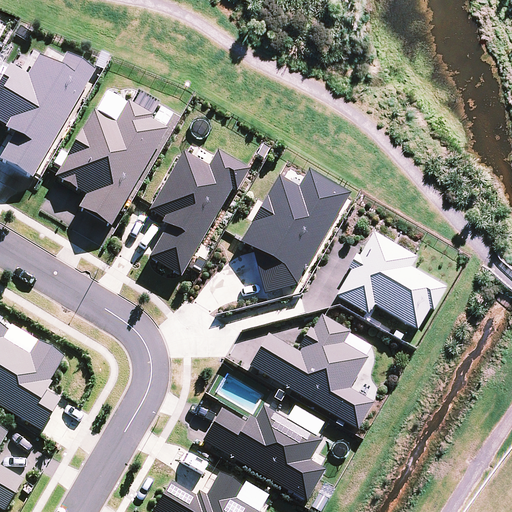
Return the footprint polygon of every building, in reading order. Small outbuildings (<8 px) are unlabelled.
[(0,155),(0,159),(31,177),(93,69),(66,54),(58,67),(38,56),(27,75),(8,64),(0,79),(0,124),(4,127),(3,129),(12,134),(0,155)] [(77,208),(109,227),(166,131),(149,120),(151,116),(127,102),(114,124),(92,111),(52,178),(84,197),(77,208)] [(148,260),(179,278),(230,191),(234,193),(248,170),(216,152),(207,168),(182,153),(148,212),(162,221),(159,226),(165,229),(148,260)] [(295,287),(348,195),(307,171),(297,188),(278,177),(239,243),(253,251),(252,255),(263,295),(295,287)] [(350,271),(334,297),(366,316),(372,306),(416,331),(428,311),(431,313),(445,289),(410,268),(416,259),(372,233),(358,257),(355,255),(346,270),(350,271)] [(266,335),(248,367),(356,430),(372,403),(348,390),(366,359),(342,345),(349,333),(320,316),(311,331),(308,329),(297,349),(300,350),(298,353),(266,335)] [(0,328),(0,408),(40,432),(59,401),(44,392),(50,382),(49,382),(63,358),(36,342),(27,356),(1,340),(6,332),(0,328)] [(202,441),(305,503),(325,471),(309,461),(320,442),(262,407),(255,420),(249,417),(247,420),(245,423),(221,409),(202,441)] [(0,511),(1,511),(3,511),(22,480),(0,467),(0,443),(6,433),(0,429),(0,511)] [(151,511),(255,511),(234,500),(242,487),(219,473),(205,497),(197,493),(195,497),(169,482),(151,511)]
